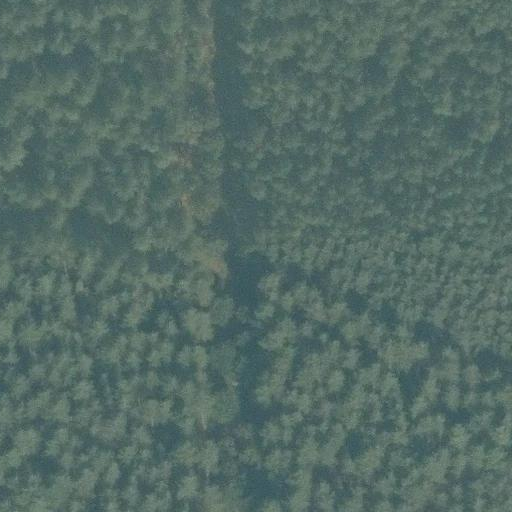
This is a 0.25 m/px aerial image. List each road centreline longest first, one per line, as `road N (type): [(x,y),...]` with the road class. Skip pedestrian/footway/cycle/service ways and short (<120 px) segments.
road 1 (track): [(511,393),(216,269),(22,202),(0,207)]
road 2 (track): [(210,0),(216,269)]
road 3 (track): [(229,511),(216,269)]
